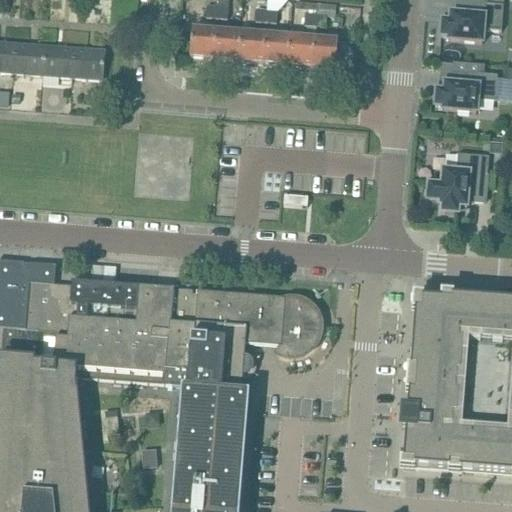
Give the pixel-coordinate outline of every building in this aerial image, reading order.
[(0,0),(0,16),(7,17),(8,0),(0,0)] [(216,9),(215,24),(226,24),(227,10),(228,0),(217,0),(217,10),(216,9)] [(483,34),(500,36),(502,10),(485,8),(485,3),(457,1),(456,18),(449,18),(449,26),(441,25),(440,42),(447,42),(447,45),(482,48),(483,34)] [(266,13),(265,28),(275,29),(276,16),(286,4),(266,2),(266,13)] [(295,7),(294,14),(303,15),(302,30),(305,30),(314,31),(316,8),(316,7),(295,5),(295,7)] [(316,8),(314,31),(323,32),(324,21),(334,21),(335,12),(335,10),(335,9),(316,7),(316,8)] [(204,23),(215,24),(216,9),(205,9),(204,23)] [(255,27),(265,28),(266,13),(256,12),(255,27)] [(189,62),(216,64),(218,35),(191,33),(189,62)] [(218,35),(216,64),(240,66),(241,37),(218,35)] [(241,37),(240,66),(266,68),(266,39),(241,37)] [(266,39),(266,68),(291,70),(291,41),(266,39)] [(314,72),(317,43),(291,41),(291,70),(314,72)] [(317,43),(314,72),(335,73),(337,45),(317,43)] [(0,76),(13,78),(16,49),(0,47),(0,76)] [(16,49),(13,78),(43,80),(45,51),(16,49)] [(45,51),(43,80),(74,82),(76,54),(45,51)] [(76,54),(74,82),(101,85),(104,56),(76,54)] [(442,95),(435,95),(434,112),(440,113),(440,115),(476,117),(476,104),(494,106),(496,79),(491,79),(492,70),(456,67),(455,76),(444,75),(442,95)] [(511,83),(511,72),(503,72),(502,83),(511,83)] [(0,110),(8,110),(8,96),(0,95),(0,110)] [(11,98),(11,106),(19,107),(19,98),(11,98)] [(489,145),(488,158),(500,158),(500,146),(489,145)] [(467,205),(484,206),(488,161),(456,158),(455,176),(442,175),(441,190),(427,188),(426,205),(439,206),(439,209),(441,209),(441,217),(457,218),(458,211),(466,211),(467,205)] [(283,199),(282,210),(306,212),(307,201),(283,199)] [(0,511),(239,511),(248,399),(240,398),(242,378),(250,378),(251,362),(243,362),(244,347),(279,350),(279,356),(278,357),(280,358),(282,359),(285,360),(286,360),(287,360),(290,361),(292,361),(294,360),(297,360),(299,359),(302,358),(304,357),(306,356),(308,355),(309,354),(310,353),(311,351),(313,350),(314,348),(316,346),(317,343),(318,341),(318,340),(318,339),(319,336),(319,334),(319,332),(319,331),(319,329),(318,327),(318,324),(317,324),(317,323),(317,322),(316,320),(315,318),(314,316),(313,315),(312,314),(310,312),(308,310),(306,309),(304,308),(302,307),(301,306),(300,306),(297,305),(295,305),(292,304),(284,304),(285,302),(283,302),(283,304),(196,297),(196,299),(173,297),(173,295),(87,288),(71,286),(71,290),(53,289),(55,270),(0,265),(0,332),(2,333),(1,346),(6,346),(5,356),(4,356),(3,356),(4,356),(4,357),(36,360),(40,360),(40,359),(41,359),(42,342),(54,342),(52,371),(42,370),(34,369),(35,365),(4,363),(0,362),(0,511)] [(405,436),(403,473),(511,480),(511,307),(439,302),(438,313),(420,312),(415,379),(414,400),(408,400),(407,418),(409,418),(408,436),(405,436)]
